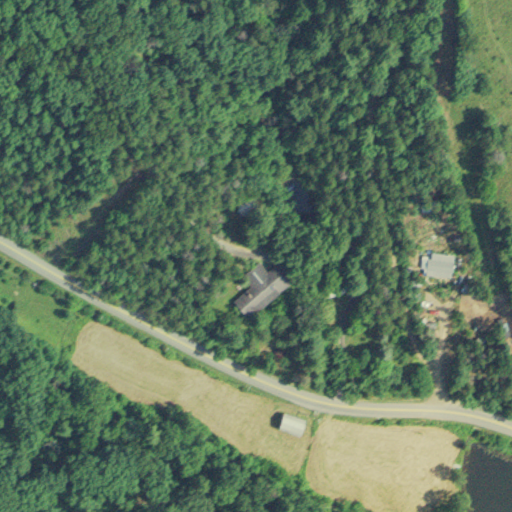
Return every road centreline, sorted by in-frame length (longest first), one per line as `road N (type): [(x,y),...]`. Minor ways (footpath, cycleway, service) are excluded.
road 1 (tertiary): [(339,409),(229,370),(0,246)]
road 2 (tertiary): [(511,433),(438,414),(339,409)]
